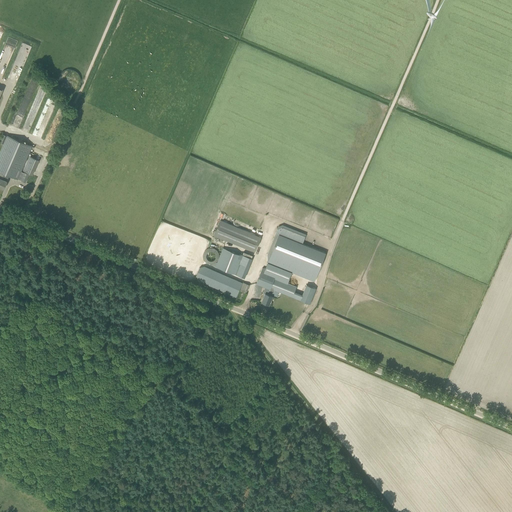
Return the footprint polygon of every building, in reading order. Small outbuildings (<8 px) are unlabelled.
[(22,43),(20,47),(28,51),(30,46),(22,43)] [(78,73),(77,72),(77,71),(76,71),(75,70),(74,70),(73,70),(73,69),(72,69),(71,69),(70,69),(69,69),(68,69),(67,69),(66,69),(65,69),(64,70),(63,71),(62,71),(61,72),(61,73),(60,73),(60,74),(59,75),(59,76),(58,77),(58,78),(58,79),(58,80),(58,81),(58,82),(58,83),(58,84),(59,85),(59,86),(60,86),(60,87),(61,88),(62,89),(63,90),(64,90),(65,91),(66,91),(67,91),(68,91),(68,92),(69,92),(70,92),(71,91),(72,91),(73,91),(74,91),(75,90),(76,90),(76,89),(77,88),(78,88),(78,87),(79,86),(79,85),(80,84),(80,83),(81,82),(81,81),(81,80),(81,79),(80,78),(80,77),(80,76),(79,75),(79,74),(78,73)] [(21,172),(32,146),(7,135),(0,151),(0,187),(3,189),(9,175),(17,179),(21,180),(25,182),(29,174),(24,172),(24,173),(21,172)] [(23,170),(33,175),(39,160),(29,156),(23,170)] [(220,219),(213,235),(255,252),(261,237),(220,219)] [(267,263),(315,281),(326,253),(302,243),(305,236),(282,227),(277,229),(267,254),(268,261),(267,263)] [(215,267),(244,278),(252,258),(241,254),(239,254),(223,248),(215,267)] [(204,249),(204,260),(218,260),(218,254),(214,254),(214,249),(204,249)] [(246,284),(199,264),(193,279),(236,296),(240,286),(245,288),(246,284)] [(291,297),(296,286),(287,283),(289,278),(261,267),(255,283),(269,288),(267,294),(265,293),(261,302),(269,304),(272,296),(271,295),(274,290),(291,297)] [(310,304),(316,288),(306,284),(300,300),(310,304)]
